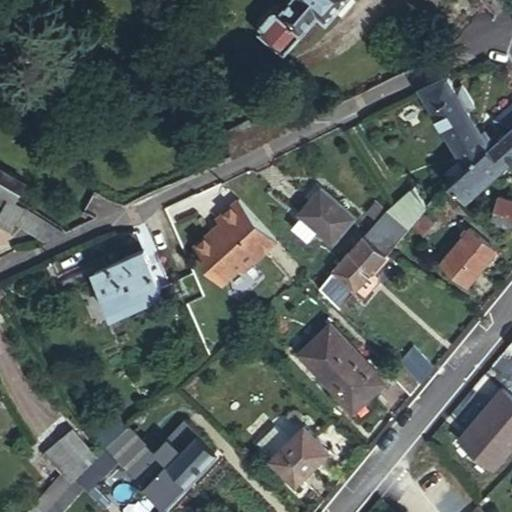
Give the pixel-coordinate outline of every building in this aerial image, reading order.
[(293,0),(286,8),(284,6),(282,11),(278,8),(276,8),(273,8),(263,18),(262,21),(267,27),(263,30),(287,52),(309,27),(306,24),(321,7),(330,15),(344,0),(293,0)] [(455,90),(447,75),(421,87),(469,167),(498,139),(493,132),(491,135),(486,130),(482,133),(468,110),(473,105),(462,86),(455,90)] [(511,126),(511,104),(498,117),(509,129),(511,126)] [(237,151),(288,127),(278,105),(272,109),(270,107),(237,123),(237,125),(227,131),(237,151)] [(511,126),(509,129),(498,139),(469,167),(452,183),(468,198),(511,156),(511,126)] [(0,188),(18,200),(29,182),(0,163),(0,188)] [(411,228),(412,226),(425,212),(428,208),(411,180),(387,209),(411,228)] [(292,214),(294,216),(310,231),(325,245),(351,218),(319,187),(292,214)] [(511,197),(501,195),(492,223),(511,230),(511,197)] [(277,239),(240,198),(219,218),(222,221),(217,226),(219,227),(214,232),(210,232),(197,244),(211,260),(207,264),(223,281),(241,265),(245,269),(277,239)] [(379,218),(387,209),(378,202),(371,211),(379,218)] [(379,218),(364,235),(389,254),(411,228),(387,209),(379,218)] [(425,212),(412,226),(423,235),(436,221),(425,212)] [(310,231),(294,216),(283,227),(299,243),(310,231)] [(470,224),(440,259),(466,281),(497,246),(470,224)] [(364,235),(321,287),(345,305),(389,254),(364,235)] [(147,251),(98,274),(119,317),(167,295),(147,251)] [(330,323),(299,352),(355,410),(386,381),(330,323)] [(423,378),(434,365),(408,345),(398,357),(423,378)] [(386,373),(411,394),(423,378),(398,357),(386,373)] [(511,442),(511,389),(505,384),(464,434),(496,461),(511,442)] [(145,485),(163,504),(185,482),(183,480),(214,451),(186,421),(154,452),(166,465),(145,485)] [(307,424),(273,455),(299,481),(332,449),(307,424)] [(90,466),(100,454),(75,426),(63,436),(89,467),(90,466)] [(129,426),(107,446),(145,485),(166,465),(154,452),(129,426)] [(52,511),(79,480),(89,467),(63,436),(48,449),(67,471),(41,503),(52,511)] [(90,466),(89,467),(79,480),(87,486),(99,473),(90,466)] [(41,503),(34,511),(51,511),(52,511),(41,503)]
